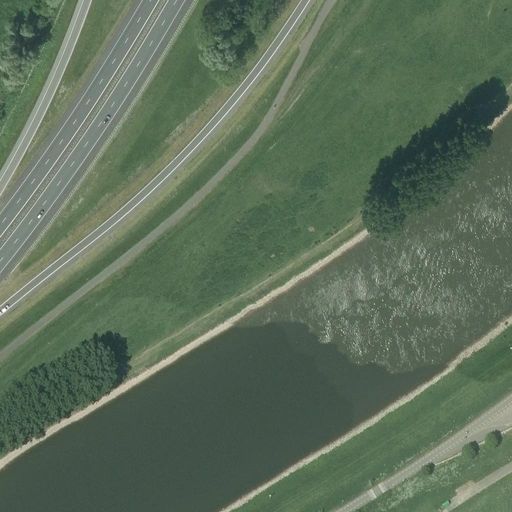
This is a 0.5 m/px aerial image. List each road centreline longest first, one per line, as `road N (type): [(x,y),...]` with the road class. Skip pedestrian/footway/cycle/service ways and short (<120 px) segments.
road 1 (unclassified): [(0,355),(244,148),(330,0)]
road 2 (motorway): [(0,311),(181,156),(305,0)]
road 3 (motorway): [(0,260),(95,136),(174,0)]
road 4 (motorway): [(147,0),(78,118),(0,227)]
road 5 (motorway): [(86,0),(0,188)]
road 6 (unclassified): [(341,511),(511,397)]
